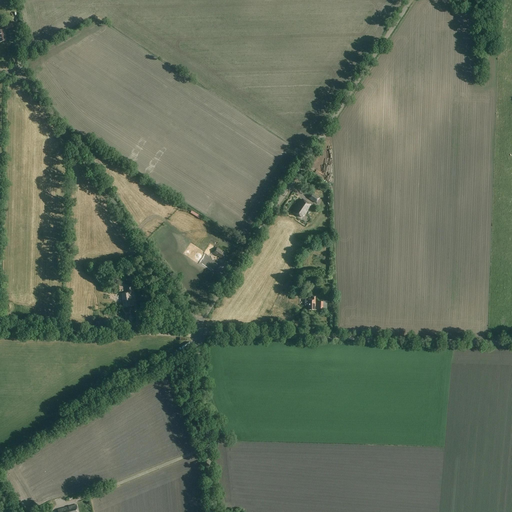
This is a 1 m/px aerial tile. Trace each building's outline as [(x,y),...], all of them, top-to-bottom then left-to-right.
[(319,198),(312,193),(309,198),(316,203),(319,198)] [(304,215),(310,205),(302,199),(296,209),(296,210),(294,213),(301,217),(303,214),(304,215)] [(222,240),(211,257),(219,262),(230,246),(222,240)] [(186,253),(198,262),(204,253),(192,245),(186,253)] [(131,293),(132,293),(131,286),(127,286),(128,293),(122,294),(124,306),(131,305),(131,302),(130,300),(132,299),(131,293)] [(308,299),(308,300),(305,300),(305,306),(308,306),(308,307),(309,307),(309,310),(314,310),(314,307),(315,307),(315,297),(313,297),(313,299),(308,299)]
